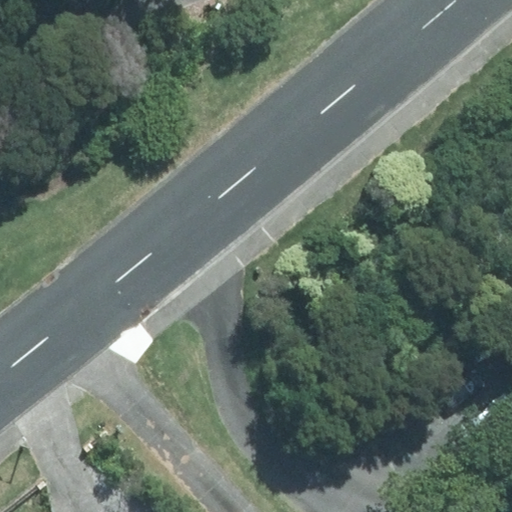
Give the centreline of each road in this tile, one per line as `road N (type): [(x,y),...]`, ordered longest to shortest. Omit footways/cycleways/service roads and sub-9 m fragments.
road 1 (residential): [(0,372),(456,0)]
road 2 (unknown): [(223,0),(0,72)]
